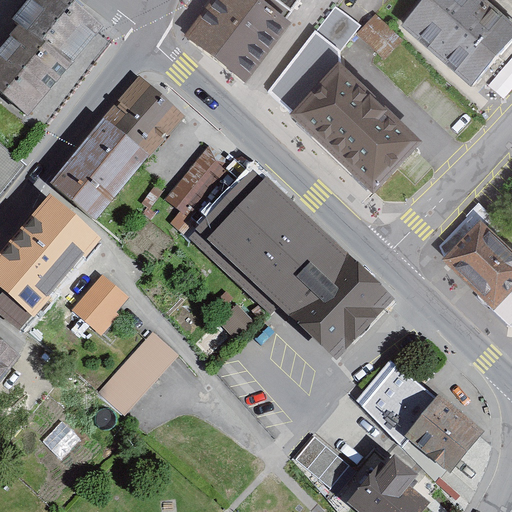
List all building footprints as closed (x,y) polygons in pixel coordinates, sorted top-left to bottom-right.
[(94,28),(59,0),(39,0),(0,48),(0,93),(24,113),(94,28)] [(287,18),(263,0),(216,0),(187,37),(241,78),(287,18)] [(300,0),(263,0),(287,18),(300,0)] [(511,44),(511,33),(474,0),(427,0),(407,24),(476,85),(508,49),(511,44)] [(364,27),(340,6),(265,91),(378,190),(419,142),(331,65),(364,27)] [(139,81),(95,131),(137,166),(180,116),(139,81)] [(137,166),(95,131),(52,183),(94,217),(137,166)] [(181,224),(225,172),(201,152),(158,205),(181,224)] [(0,189),(16,171),(0,156),(0,189)] [(325,236),(264,181),(209,242),(269,297),(325,236)] [(50,201),(0,259),(0,288),(30,314),(95,239),(50,201)] [(511,329),(511,257),(481,227),(445,263),(511,330),(511,329)] [(390,297),(325,236),(269,297),(334,356),(390,297)] [(100,332),(128,299),(104,278),(76,312),(100,332)] [(256,325),(237,305),(219,322),(238,342),(256,325)] [(63,327),(83,345),(95,331),(75,313),(63,327)] [(123,412),(175,355),(152,335),(100,392),(123,412)] [(0,376),(16,357),(0,343),(0,376)] [(389,363),(357,402),(439,479),(479,436),(389,363)] [(349,466),(314,437),(296,460),(331,488),(349,466)] [(414,485),(387,460),(349,503),(359,511),(418,511),(421,509),(406,495),(414,485)]
